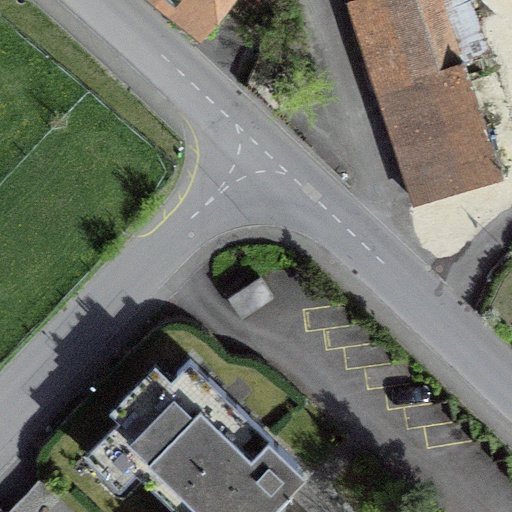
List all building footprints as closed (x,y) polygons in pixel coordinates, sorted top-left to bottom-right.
[(199,0),(162,0),(185,18),(199,0)] [(442,0),(393,0),(396,8),(355,21),(415,201),(500,174),(442,0)] [(511,0),(482,0),(511,28),(511,0)] [(272,295),(259,276),(228,296),(240,315),(272,295)] [(304,470),(189,358),(109,440),(183,511),(275,511),(269,506),(304,470)]
